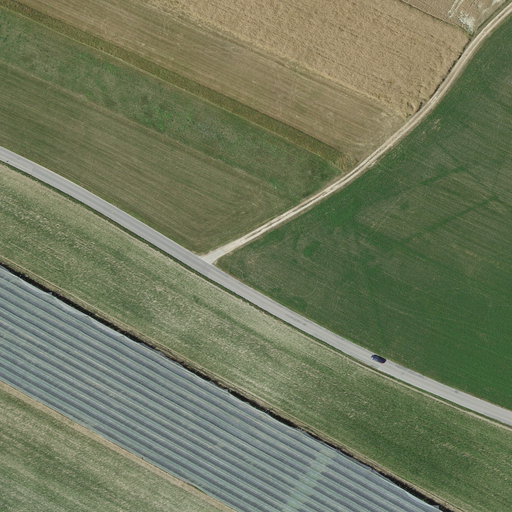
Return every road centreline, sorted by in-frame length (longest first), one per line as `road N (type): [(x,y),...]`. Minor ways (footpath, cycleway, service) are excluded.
road 1 (tertiary): [(511,419),(366,357),(0,152)]
road 2 (track): [(198,264),(344,181),(387,146),(511,6)]
